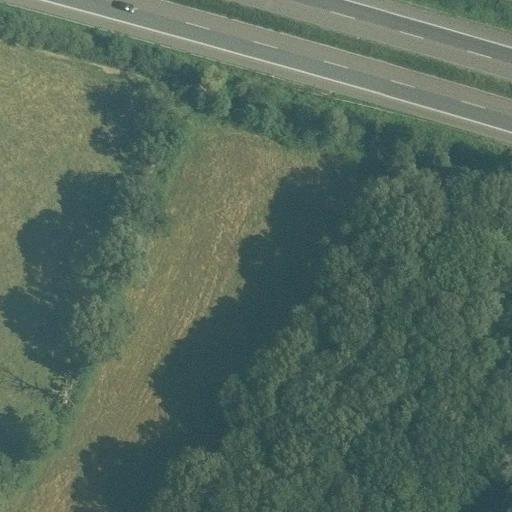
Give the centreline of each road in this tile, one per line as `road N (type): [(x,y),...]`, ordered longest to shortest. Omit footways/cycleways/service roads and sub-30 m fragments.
road 1 (motorway): [(83,0),(511,121)]
road 2 (motorway): [(511,56),(309,0)]
